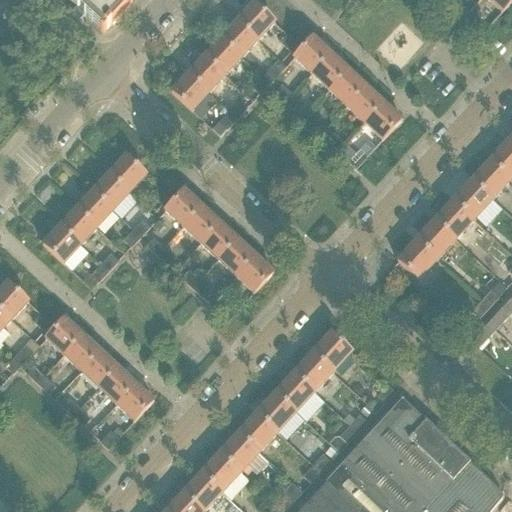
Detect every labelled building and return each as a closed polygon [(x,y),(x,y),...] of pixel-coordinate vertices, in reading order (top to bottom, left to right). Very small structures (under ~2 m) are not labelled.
[(127,0),(66,0),(77,9),(73,13),(76,16),(80,20),(84,16),(103,33),(131,3),(127,0)] [(444,0),(429,0),(439,9),(446,2),(444,0)] [(511,0),(485,0),(501,14),(500,15),(501,16),(511,3),(511,0)] [(446,2),(439,9),(451,21),(458,13),(446,2)] [(253,7),(238,24),(258,42),(273,25),(274,26),(275,25),(253,5),(252,6),(253,7)] [(459,26),(476,42),(486,32),(468,15),(459,26)] [(238,24),(221,42),(241,60),(258,42),(238,24)] [(281,44),(280,45),(291,55),(291,54),(298,47),(288,37),(281,44)] [(295,61),(311,76),(330,56),(313,41),(314,40),(313,39),(293,61),(294,61),(295,61)] [(221,42),(205,59),(224,77),(241,60),(221,42)] [(311,76),(329,92),(347,73),(330,56),(311,76)] [(205,59),(188,77),(208,95),(224,77),(205,59)] [(271,69),(261,79),(269,87),(279,76),(271,69)] [(329,92),(347,109),(365,89),(347,73),(329,92)] [(171,93),(170,94),(192,114),(201,122),(217,105),(207,96),(208,95),(188,77),(172,94),(171,93)] [(261,79),(250,90),(258,98),(259,98),(268,88),(269,87),(261,79)] [(273,95),(284,105),(292,97),(281,87),(273,95)] [(347,109),(364,125),(382,105),(365,89),(347,109)] [(292,97),(284,105),(294,115),(302,107),(292,97)] [(238,104),(228,114),(236,121),(246,111),(238,104)] [(382,105),(364,125),(382,142),(381,143),(382,144),(402,122),(401,121),(400,122),(382,105)] [(228,114),(218,125),(226,132),(236,121),(228,114)] [(310,128),(320,138),(321,137),(323,134),(327,130),(317,120),(310,128)] [(321,137),(320,138),(331,148),(338,140),(336,138),(327,130),(323,134),(321,137)] [(489,163),(509,182),(511,179),(511,147),(507,143),(507,144),(508,145),(490,164),(489,163)] [(349,164),(357,171),(367,160),(359,153),(349,164)] [(125,160),(109,177),(129,195),(145,178),(146,179),(147,178),(125,158),(124,159),(125,160)] [(471,183),(470,183),(491,202),(509,182),(489,163),(488,164),(489,165),(472,184),(471,183)] [(109,177),(93,195),(112,213),(129,195),(109,177)] [(452,203),(473,222),(491,202),(470,183),(471,185),(453,204),(452,203)] [(152,197),(163,207),(170,199),(159,189),(152,197)] [(166,214),(183,230),(201,210),(184,194),(185,193),(185,192),(164,214),(165,215),(166,214)] [(93,195),(77,212),(97,230),(112,213),(93,195)] [(434,223),(433,223),(454,242),(473,222),(452,203),(452,204),(453,205),(435,224),(434,223)] [(183,230),(201,246),(219,227),(201,210),(183,230)] [(77,212),(60,230),(80,248),(97,230),(77,212)] [(142,222),(133,232),(141,239),(150,229),(142,222)] [(415,243),(436,262),(454,242),(433,223),(433,224),(434,225),(416,244),(415,243)] [(201,246),(218,263),(237,243),(219,227),(201,246)] [(80,248),(60,230),(44,247),(43,246),(42,247),(65,268),(65,267),(64,265),(80,248)] [(141,239),(133,232),(123,243),(131,250),(141,239)] [(145,248),(156,258),(165,250),(154,239),(145,248)] [(218,263),(236,279),(254,259),(237,243),(218,263)] [(436,262),(415,243),(414,244),(416,245),(398,264),(397,263),(396,264),(418,284),(419,283),(418,282),(436,262)] [(165,250),(156,258),(166,268),(174,259),(165,250)] [(110,257),(100,267),(108,274),(117,264),(110,257)] [(254,259),(236,279),(253,295),(252,296),(253,297),(273,275),(272,275),(271,275),(254,259)] [(108,274),(100,267),(90,278),(98,285),(108,274)] [(181,281),(192,291),(200,282),(189,272),(181,281)] [(200,282),(192,291),(201,301),(210,292),(200,282)] [(7,286),(0,293),(0,311),(11,322),(27,304),(28,305),(28,304),(7,285),(6,285),(7,286)] [(490,293),(480,304),(488,311),(498,300),(490,293)] [(488,311),(480,304),(470,315),(477,322),(488,311)] [(219,317),(227,324),(237,313),(229,306),(219,317)] [(0,311),(0,333),(11,322),(0,311)] [(500,312),(488,326),(495,332),(507,319),(500,312)] [(33,324),(44,334),(51,326),(40,316),(33,324)] [(47,342),(64,358),(82,339),(65,323),(65,322),(64,321),(45,342),(46,343),(47,342)] [(488,326),(472,343),(479,349),(495,332),(488,326)] [(312,355),(311,356),(332,375),(350,355),(351,356),(352,355),(330,335),(329,336),(330,337),(313,356),(312,355)] [(64,358),(81,374),(99,355),(82,339),(64,358)] [(454,362),(463,370),(480,352),(471,344),(454,362)] [(25,348),(15,358),(23,366),(32,355),(25,348)] [(463,370),(472,379),(489,361),(480,352),(463,370)] [(81,374),(98,390),(116,371),(99,355),(81,374)] [(293,375),(293,376),(313,395),(332,375),(311,356),(312,357),(294,376),(293,375)] [(15,358),(5,369),(12,376),(19,370),(23,366),(15,358)] [(472,379),(481,387),(498,369),(489,361),(472,379)] [(26,377),(37,387),(45,378),(35,368),(26,377)] [(481,387),(490,395),(507,377),(498,369),(481,387)] [(98,390),(116,407),(134,388),(116,371),(98,390)] [(275,396),(274,396),(295,415),(313,395),(293,376),(292,376),(293,377),(276,396),(275,396)] [(490,395),(499,404),(511,389),(511,382),(507,377),(490,395)] [(45,378),(37,387),(48,397),(56,389),(45,378)] [(134,388),(116,407),(133,423),(132,424),(133,425),(153,404),(152,403),(152,404),(134,388)] [(377,399),(385,406),(395,395),(387,388),(377,399)] [(511,389),(499,404),(508,412),(511,407),(511,389)] [(256,416),(276,435),(295,415),(274,396),(274,397),(275,397),(257,416),(256,416)] [(61,410),(71,419),(80,410),(69,401),(61,410)] [(368,409),(362,416),(368,421),(374,415),(368,409)] [(80,410),(71,419),(82,430),(91,421),(80,410)] [(433,509),(430,511),(487,511),(502,496),(428,428),(427,428),(414,414),(383,447),(438,498),(429,506),(433,509)] [(238,436),(237,436),(258,455),(276,435),(256,416),(255,417),(256,417),(239,436),(238,436)] [(359,419),(350,428),(357,435),(366,425),(359,419)] [(357,435),(350,428),(340,439),(347,446),(357,435)] [(100,445),(108,452),(117,442),(110,435),(100,445)] [(220,455),(219,456),(240,475),(258,455),(237,436),(238,437),(220,456),(220,455)] [(201,476),(221,495),(230,503),(248,483),(240,475),(219,456),(220,457),(202,476),(201,476)] [(322,459),(313,468),(320,475),(329,466),(322,459)] [(320,475),(313,468),(302,479),(310,486),(320,475)] [(183,495),(182,496),(199,511),(205,511),(221,495),(201,476),(200,476),(201,477),(184,496),(183,495)] [(285,498),(276,508),(280,511),(286,511),(292,505),(302,495),(291,485),(281,495),(285,498)] [(199,511),(182,496),(183,497),(169,511),(199,511)]
